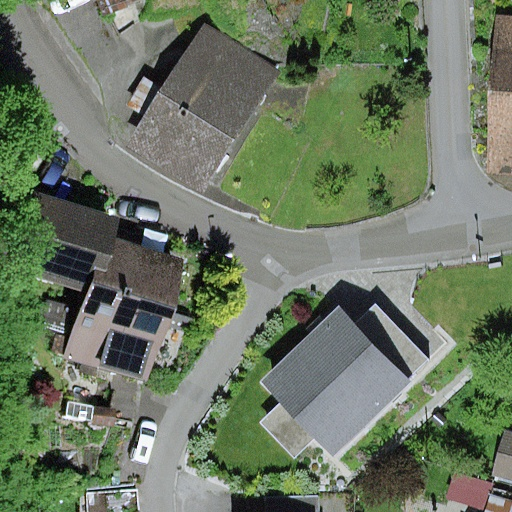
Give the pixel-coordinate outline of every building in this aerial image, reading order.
[(279,68),(204,24),(133,144),(209,188),(279,68)] [(511,39),(502,167),(511,167),(511,39)] [(111,213),(24,186),(1,262),(78,285),(56,359),(134,382),(174,251),(106,231),(111,213)] [(346,318),(282,371),(337,436),(401,383),(346,318)] [(511,430),(496,484),(511,488),(511,430)] [(322,511),(324,493),(275,490),(273,511),(322,511)]
